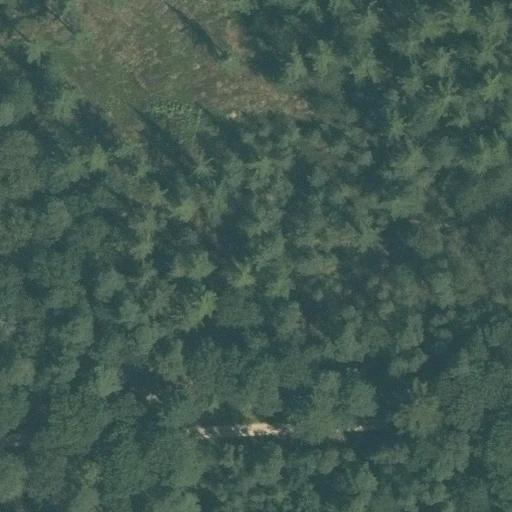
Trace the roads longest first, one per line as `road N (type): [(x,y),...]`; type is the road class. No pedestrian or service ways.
road 1 (track): [(48,441),(327,278),(511,203)]
road 2 (track): [(511,418),(48,441)]
